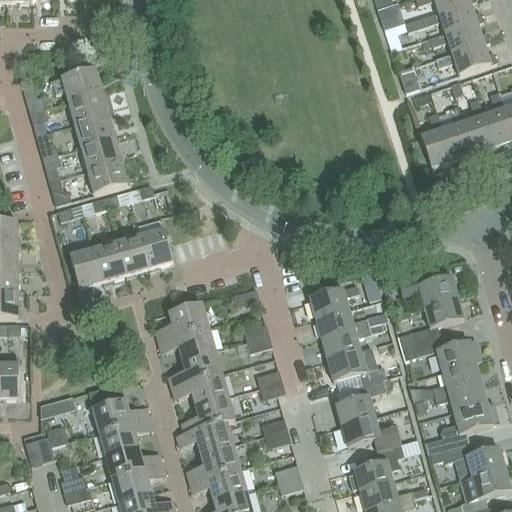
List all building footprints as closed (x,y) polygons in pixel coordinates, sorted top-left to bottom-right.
[(6,0),(7,8),(32,8),(31,0),(6,0)] [(390,0),(373,0),(378,15),(394,10),(390,0)] [(422,0),(415,3),(418,12),(434,6),(438,18),(438,19),(471,8),(471,9),(476,7),(474,0),(422,0)] [(480,18),(474,20),(471,9),(471,8),(438,19),(438,18),(422,23),(404,29),(407,38),(425,32),(441,27),(445,38),(445,39),(477,29),(478,29),(483,28),(480,18)] [(396,9),(394,10),(378,15),(385,35),(403,29),(396,9)] [(481,40),(478,29),(477,29),(445,39),(445,38),(428,44),(431,53),(448,47),(452,59),(452,60),(484,49),(484,50),(490,48),(487,38),(481,40)] [(488,61),(484,50),(484,49),(452,60),(452,59),(436,65),(438,71),(438,73),(454,68),(459,81),(497,69),(494,59),(488,61)] [(401,83),(416,78),(414,72),(399,77),(401,83)] [(68,107),(101,98),(95,74),(53,86),(56,97),(65,94),(68,107)] [(458,88),(451,91),(455,102),(462,100),(458,88)] [(30,118),(45,114),(42,102),(37,104),(33,91),(23,94),(30,118)] [(511,139),(511,93),(511,94),(511,98),(511,111),(504,114),(503,114),(511,139)] [(75,130),(108,121),(101,98),(68,107),(75,130)] [(511,139),(503,114),(504,114),(499,98),(490,101),(495,117),(484,121),(483,121),(494,153),(493,154),(495,159),(505,156),(503,150),(511,147),(511,139)] [(428,99),(417,103),(419,110),(431,106),(428,99)] [(483,121),(484,121),(478,105),(470,108),(475,124),(463,128),(473,160),(475,166),(484,163),(483,157),(493,154),(494,153),(483,121)] [(463,128),(458,112),(449,114),(455,131),(443,135),(442,135),(453,167),(452,167),(454,173),(464,170),(462,164),(473,160),(463,128)] [(36,141),(46,138),(43,126),(48,125),(45,114),(30,118),(36,141)] [(443,135),(438,121),(437,118),(429,121),(434,138),(421,142),(434,180),(444,177),(442,171),(452,167),(453,167),(442,135),(443,135)] [(81,153),(114,144),(108,121),(75,130),(81,153)] [(42,163),(57,159),(55,148),(50,149),(46,138),(36,141),(42,163)] [(88,176),(121,167),(114,144),(81,153),(88,176)] [(60,147),(55,148),(57,159),(60,158),(63,157),(60,147)] [(49,187),(59,184),(56,172),(63,170),(60,158),(57,159),(42,163),(49,187)] [(121,167),(88,176),(94,200),(127,191),(121,167)] [(59,184),(49,187),(56,211),(71,207),(68,195),(63,196),(59,184)] [(154,201),(153,197),(151,191),(138,194),(141,204),(154,201)] [(104,204),(107,214),(119,211),(116,200),(104,204)] [(95,217),(107,214),(104,204),(92,207),(95,217)] [(60,227),(73,224),(70,213),(57,217),(60,227)] [(0,251),(17,251),(17,226),(0,226),(0,251)] [(149,275),(173,268),(163,235),(162,235),(159,226),(138,232),(141,241),(140,242),(149,275)] [(126,281),(117,248),(114,240),(104,243),(106,251),(91,256),(100,289),(126,281)] [(126,281),(149,275),(140,242),(117,248),(126,281)] [(0,275),(18,275),(17,251),(0,251),(0,275)] [(79,295),(100,289),(91,256),(70,261),(79,295)] [(425,312),(458,303),(452,282),(440,285),(437,274),(398,284),(405,307),(422,302),(425,312)] [(0,299),(18,299),(18,275),(0,275),(0,299)] [(315,325),(349,315),(346,303),(360,300),(358,291),(309,304),(315,325)] [(237,312),(259,306),(256,294),(234,300),(237,312)] [(378,295),(366,298),(368,307),(380,304),(378,295)] [(0,299),(0,323),(18,324),(18,299),(0,299)] [(412,352),(441,343),(438,332),(464,324),(458,303),(425,312),(431,333),(413,338),(397,342),(400,354),(412,352)] [(160,349),(209,335),(203,311),(169,321),(173,333),(156,338),(160,349)] [(349,315),(315,325),(321,345),(381,328),(378,322),(353,328),(349,315)] [(381,328),(321,345),(327,366),(361,356),(358,344),(383,338),(381,328)] [(0,330),(0,341),(18,341),(18,330),(0,330)] [(248,350),(270,343),(266,330),(243,336),(248,350)] [(183,368),(216,358),(209,335),(160,349),(163,361),(179,356),(183,368)] [(270,343),(248,350),(250,358),(272,352),(270,343)] [(441,343),(401,355),(404,367),(438,357),(443,377),(476,368),(481,366),(475,345),(444,354),(441,343)] [(360,380),(363,391),(382,386),(402,380),(399,371),(384,375),(384,373),(367,378),(361,356),(327,366),(333,387),(360,380)] [(172,395),(222,381),(216,358),(183,368),(186,380),(169,384),(172,395)] [(435,402),(482,389),(476,368),(443,377),(447,390),(433,394),(435,402)] [(0,369),(0,404),(19,404),(19,369),(0,369)] [(260,396),(282,389),(278,376),(256,382),(260,396)] [(195,413),(229,404),(222,381),(172,395),(175,406),(192,402),(195,413)] [(389,384),(382,386),(385,397),(392,395),(389,384)] [(369,401),(385,397),(382,386),(363,391),(358,393),(361,403),(336,411),(341,432),(375,422),(369,401)] [(282,389),(260,396),(263,405),(285,398),(282,389)] [(454,419),(488,410),(482,389),(435,402),(437,410),(450,406),(454,419)] [(177,444),(228,430),(235,428),(229,404),(195,413),(198,424),(181,429),(184,439),(177,441),(177,444)] [(423,405),(415,407),(418,419),(426,417),(423,405)] [(101,439),(150,426),(147,416),(130,420),(126,406),(94,415),(101,439)] [(428,462),(429,462),(441,458),(472,449),(468,437),(499,429),(493,408),(488,410),(454,419),(457,431),(443,434),(441,438),(442,443),(425,448),(428,462)] [(43,411),(41,412),(40,417),(40,424),(43,423),(54,420),(51,409),(43,411)] [(378,458),(402,452),(395,428),(378,433),(375,422),(341,432),(348,455),(375,448),(378,458)] [(265,443),(288,437),(284,424),(262,431),(265,443)] [(106,461),(139,452),(136,440),(153,436),(150,426),(101,439),(106,461)] [(201,461),(234,452),(228,430),(177,444),(180,454),(197,450),(201,461)] [(64,431),(47,436),(49,442),(52,453),(69,448),(64,431)] [(288,437),(265,443),(268,453),(291,447),(288,437)] [(38,445),(44,468),(55,465),(52,453),(49,442),(38,445)] [(31,471),(44,468),(38,445),(25,449),(31,471)] [(472,483),(505,474),(500,453),(475,460),(472,449),(441,458),(445,470),(454,467),(459,486),(472,483)] [(113,485),(163,471),(159,460),(142,464),(139,452),(106,461),(113,485)] [(190,489),(240,474),(234,452),(201,461),(204,472),(187,477),(190,489)] [(405,463),(402,452),(378,458),(380,469),(354,476),(360,497),(394,487),(391,476),(400,473),(398,465),(405,463)] [(297,470),(275,476),(279,489),(301,483),(297,470)] [(119,508),(152,499),(149,487),(166,482),(163,471),(113,485),(119,508)] [(214,507),(247,498),(240,474),(190,489),(193,501),(211,496),(214,507)] [(488,511),(486,502),(511,495),(505,474),(472,483),(459,487),(465,509),(461,510),(461,511),(488,511)] [(64,499),(87,492),(84,482),(61,489),(64,499)] [(301,483),(279,489),(282,500),(304,494),(301,483)] [(363,511),(385,511),(413,504),(411,496),(397,500),(394,487),(360,497),(363,511)] [(0,499),(9,497),(7,488),(0,490),(0,499)] [(87,492),(64,499),(67,509),(90,502),(87,492)] [(250,511),(247,498),(214,507),(215,511),(250,511)] [(120,511),(174,511),(172,506),(155,511),(152,499),(119,508),(120,511)]
